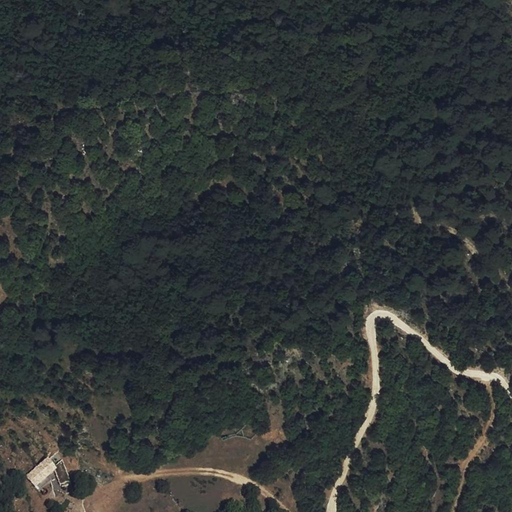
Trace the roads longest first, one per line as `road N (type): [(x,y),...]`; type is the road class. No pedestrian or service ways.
road 1 (track): [(332,511),(377,385),(369,324),(376,313),(465,373),(502,382),(511,396)]
road 2 (track): [(284,511),(230,474),(136,477)]
